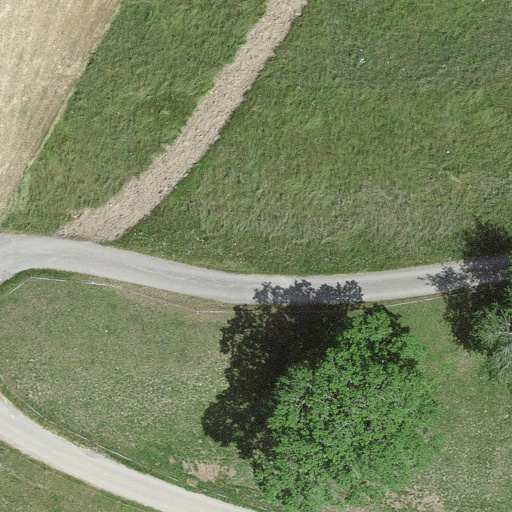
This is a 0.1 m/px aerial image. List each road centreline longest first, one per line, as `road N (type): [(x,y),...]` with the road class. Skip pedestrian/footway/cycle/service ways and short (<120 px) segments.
road 1 (track): [(0,265),(43,253),(282,293),(368,290),(511,267)]
road 2 (unclassified): [(213,511),(108,475),(0,417)]
